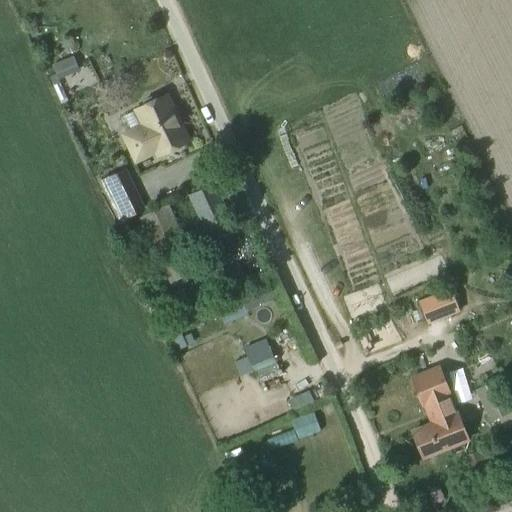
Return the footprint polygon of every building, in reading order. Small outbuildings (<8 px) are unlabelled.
[(66,74),(68,86),(85,82),(82,70),(66,74)] [(144,127),(124,136),(135,160),(155,151),(158,157),(187,143),(165,97),(158,100),(154,97),(143,102),(142,107),(136,110),(144,127)] [(124,168),(98,180),(117,222),(144,209),(124,168)] [(215,184),(187,196),(210,245),(236,233),(215,184)] [(166,205),(138,219),(169,285),(197,272),(166,205)] [(262,252),(253,256),(264,281),(273,277),(262,252)] [(238,266),(217,274),(223,290),(245,282),(238,266)] [(453,290),(419,303),(428,325),(462,313),(453,290)] [(235,311),(239,323),(251,318),(246,306),(235,311)] [(268,328),(250,333),(255,348),(272,342),(268,328)] [(279,371),(269,349),(248,358),(257,380),(279,371)] [(430,424),(411,432),(421,458),(466,441),(456,415),(454,415),(447,396),(449,395),(439,368),(412,379),(422,407),(423,406),(430,424)] [(493,377),(473,386),(490,422),(510,413),(493,377)] [(486,447),(467,456),(488,504),(506,495),(486,447)]
